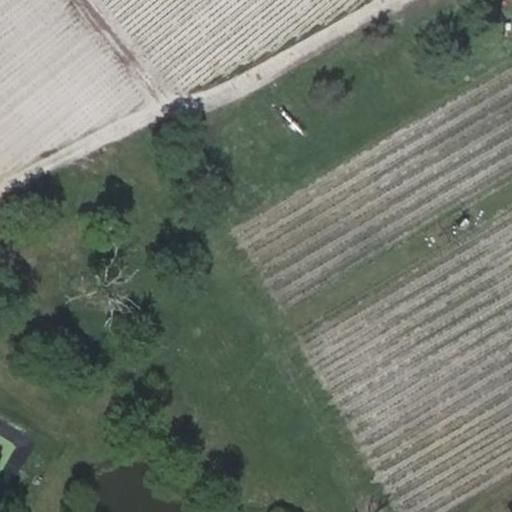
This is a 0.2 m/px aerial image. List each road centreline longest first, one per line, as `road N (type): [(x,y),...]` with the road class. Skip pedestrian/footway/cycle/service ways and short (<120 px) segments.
road 1 (track): [(169,93),(199,103),(402,0)]
road 2 (track): [(0,177),(169,93)]
road 3 (track): [(92,0),(169,93)]
